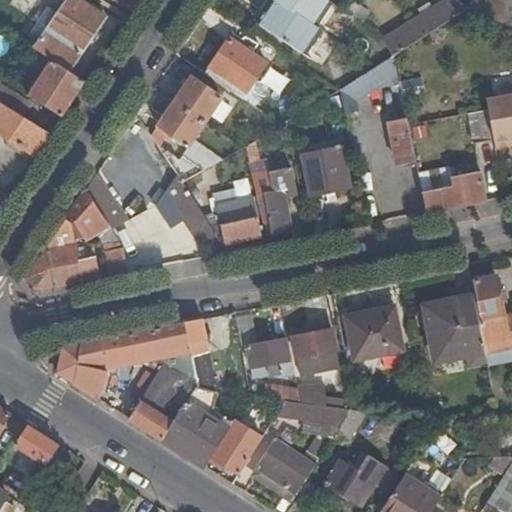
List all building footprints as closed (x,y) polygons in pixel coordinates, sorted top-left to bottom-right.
[(28,46),(50,60),(67,71),(103,16),(78,0),(66,0),(37,45),(31,41),(28,46)] [(318,28),(314,26),(275,0),(270,0),(262,15),(257,23),(302,53),(318,28)] [(270,0),(265,0),(257,12),(262,15),(270,0)] [(326,0),(275,0),(314,26),(330,2),(326,0)] [(352,0),(344,12),(362,23),(370,11),(353,0),(352,0)] [(394,56),(469,8),(456,0),(444,0),(382,40),(394,56)] [(511,29),(511,0),(470,0),(469,8),(511,29)] [(336,6),(330,2),(314,26),(318,28),(320,30),(336,6)] [(325,33),(320,30),(318,28),(302,53),(309,57),(325,33)] [(227,89),(242,100),(266,63),(227,37),(203,74),(227,89)] [(339,91),(344,115),(356,112),(353,99),(397,74),(394,56),(339,91)] [(27,95),(61,118),(84,82),(67,71),(50,60),(27,95)] [(175,102),(205,122),(227,89),(203,74),(198,81),(192,77),(175,102)] [(0,87),(0,104),(13,113),(22,100),(1,86),(0,87)] [(511,95),(487,101),(497,148),(511,145),(511,95)] [(188,148),(205,122),(175,102),(158,128),(167,134),(188,148)] [(0,137),(7,141),(33,158),(48,136),(36,127),(13,113),(0,104),(0,137)] [(395,164),(415,161),(406,118),(387,123),(395,164)] [(492,146),(487,120),(468,125),(473,151),(492,146)] [(159,148),(167,134),(158,128),(152,137),(159,148)] [(7,141),(3,147),(30,164),(33,158),(7,141)] [(309,196),(350,187),(341,148),(302,156),(309,196)] [(203,170),(182,156),(180,160),(168,151),(163,154),(166,159),(177,176),(182,182),(203,170)] [(152,209),(168,189),(177,176),(166,159),(94,203),(110,228),(124,222),(124,221),(129,218),(129,219),(152,209)] [(252,178),(266,235),(291,230),(283,191),(295,189),(291,168),(270,172),(270,174),(252,178)] [(426,213),(485,202),(479,174),(451,179),(453,187),(422,193),(426,213)] [(203,242),(219,238),(212,227),(204,214),(182,182),(177,176),(168,189),(203,242)] [(33,292),(98,279),(94,256),(78,259),(75,248),(75,243),(81,241),(89,244),(103,236),(113,230),(110,228),(94,203),(84,190),(64,218),(24,279),(33,292)] [(233,223),(221,226),(224,243),(261,236),(253,204),(230,208),(233,223)] [(204,214),(212,227),(221,226),(233,223),(230,208),(204,214)] [(108,243),(120,242),(113,230),(103,236),(108,243)] [(104,251),(123,247),(120,242),(108,243),(103,243),(104,251)] [(108,277),(128,273),(123,247),(104,251),(108,277)] [(478,321),(484,351),(511,345),(511,313),(502,316),(494,277),(473,281),(480,320),(478,321)] [(478,321),(473,297),(456,300),(457,304),(424,311),(433,361),(484,351),(478,321)] [(394,308),(345,318),(354,361),(403,352),(394,308)] [(251,315),(237,317),(242,349),(247,347),(257,345),(251,315)] [(202,320),(184,323),(189,345),(192,345),(196,357),(208,353),(202,320)] [(189,345),(184,323),(150,330),(62,348),(57,374),(99,400),(105,375),(117,376),(118,359),(166,349),(189,345)] [(332,331),(293,339),(300,377),(305,376),(316,379),(319,374),(340,369),(332,331)] [(260,345),(257,345),(247,347),(252,378),(280,372),(281,374),(292,372),(285,341),(271,343),(269,337),(259,338),(260,345)] [(192,359),(189,345),(166,349),(167,358),(162,366),(196,380),(192,359)] [(197,386),(196,380),(162,366),(157,374),(173,382),(193,392),(197,386)] [(157,374),(148,389),(163,399),(173,382),(157,374)] [(222,395),(196,380),(197,386),(193,392),(173,423),(163,440),(204,466),(211,456),(229,429),(209,416),(222,395)] [(173,423),(193,392),(173,382),(163,399),(155,412),(173,423)] [(300,402),(297,390),(274,387),(273,399),(286,401),(300,402)] [(311,387),(297,390),(300,402),(311,402),(311,387)] [(148,389),(130,420),(163,440),(173,423),(155,412),(163,399),(148,389)] [(351,408),(300,402),(286,401),(276,417),(340,426),(351,408)] [(487,420),(496,414),(495,411),(490,402),(479,408),(487,420)] [(0,407),(0,430),(11,414),(0,407)] [(368,412),(351,408),(340,426),(337,431),(349,439),(368,412)] [(234,421),(229,429),(211,456),(240,475),(263,438),(234,421)] [(13,443),(22,450),(44,463),(55,445),(24,425),(13,443)] [(296,495),(316,465),(276,439),(256,469),(296,495)] [(0,482),(3,484),(11,469),(22,450),(13,443),(0,463),(0,482)] [(511,462),(511,457),(492,459),(487,467),(503,477),(511,462)] [(381,502),(395,482),(360,459),(353,469),(341,462),(326,485),(361,507),(371,492),(378,496),(376,500),(381,502)] [(511,511),(511,462),(503,477),(485,505),(496,511),(511,511)] [(10,489),(45,511),(50,511),(58,499),(11,469),(3,484),(10,489)] [(441,494),(407,472),(404,477),(439,499),(441,494)] [(430,511),(439,499),(404,477),(380,511),(430,511)] [(4,499),(10,489),(3,484),(0,482),(0,511),(8,511),(13,505),(4,499)]
